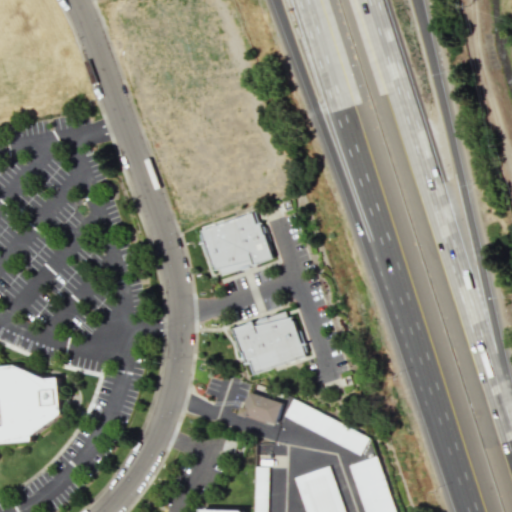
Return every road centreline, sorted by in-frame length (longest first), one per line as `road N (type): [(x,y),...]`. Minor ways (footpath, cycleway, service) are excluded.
road 1 (residential): [(75,0),(164,230),(181,312),(178,368),(163,422),(102,511)]
road 2 (motorway): [(279,0),(471,511)]
road 3 (motorway): [(310,0),(473,511)]
road 4 (motorway): [(511,438),(368,0)]
road 5 (motorway): [(511,400),(428,27)]
